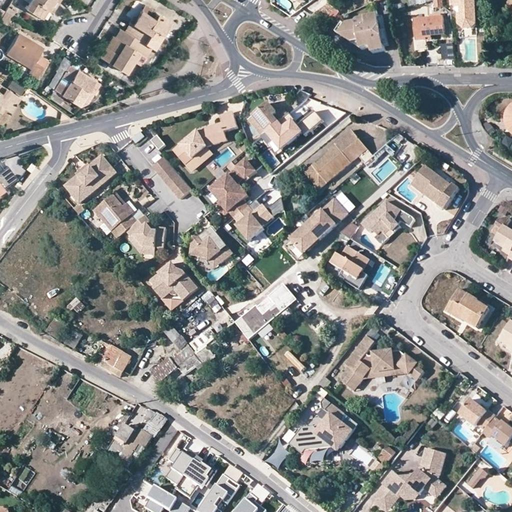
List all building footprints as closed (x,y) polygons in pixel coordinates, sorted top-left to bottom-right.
[(28,0),(24,8),(41,18),(46,10),(51,0),(57,0),(58,0),(57,0),(28,0)] [(51,0),(46,10),(51,12),(58,0),(57,0),(51,0)] [(354,0),(359,8),(370,4),(367,0),(354,0)] [(408,0),(410,6),(433,2),(434,7),(431,8),(431,15),(443,14),(443,7),(441,0),(408,0)] [(450,0),(451,3),(455,7),(461,7),(462,14),(459,14),(460,25),(465,29),(473,29),(477,24),(477,17),(471,13),(471,7),(476,3),(476,0),(450,0)] [(161,34),(158,31),(165,19),(155,13),(153,17),(148,15),(152,9),(145,4),(132,25),(126,33),(149,47),(152,49),(161,34)] [(323,9),(320,7),(309,15),(312,16),(323,9)] [(335,16),(323,9),(312,16),(321,21),(335,16)] [(12,15),(5,11),(0,18),(0,20),(6,24),(12,15)] [(378,16),(364,19),(356,21),(356,22),(348,24),(346,26),(340,36),(352,44),(359,42),(361,50),(371,48),(372,54),(385,51),(378,16)] [(430,39),(430,36),(445,34),(443,17),(415,20),(417,40),(430,39)] [(489,40),(496,40),(495,17),(488,17),(489,40)] [(158,31),(161,34),(169,22),(165,19),(158,31)] [(346,26),(342,24),(336,33),(340,36),(346,26)] [(105,46),(99,56),(124,72),(131,60),(138,65),(149,47),(126,33),(124,31),(118,28),(113,37),(116,38),(109,49),(105,46)] [(18,32),(5,53),(29,68),(27,71),(36,77),(44,63),(35,58),(38,54),(42,47),(18,32)] [(105,46),(109,49),(116,38),(113,37),(112,36),(105,46)] [(38,54),(35,58),(44,63),(46,60),(38,54)] [(59,82),(54,90),(78,105),(86,103),(98,84),(69,66),(62,77),(69,81),(65,86),(59,82)] [(11,77),(6,84),(19,92),(24,85),(11,77)] [(62,77),(59,82),(65,86),(69,81),(62,77)] [(3,89),(0,86),(0,123),(18,98),(3,89)] [(283,132),(285,135),(311,114),(302,104),(288,115),(277,125),(283,132)] [(280,112),(278,115),(273,109),(269,105),(254,117),(267,133),(277,125),(288,115),(283,110),(280,112)] [(187,166),(208,148),(228,141),(226,133),(238,128),(233,113),(221,117),(223,123),(199,131),(175,151),(187,166)] [(267,133),(254,117),(249,122),(263,137),(267,133)] [(144,136),(140,131),(131,139),(135,143),(144,136)] [(367,153),(353,133),(336,146),(338,149),(330,154),(313,167),(326,183),(358,159),(363,165),(369,160),(372,158),(367,153)] [(165,145),(156,135),(151,140),(159,150),(165,145)] [(391,152),(399,145),(395,139),(387,146),(391,152)] [(187,166),(194,174),(214,156),(208,148),(187,166)] [(88,168),(87,172),(83,175),(80,174),(77,177),(66,186),(80,203),(93,192),(88,187),(99,177),(104,183),(116,173),(102,156),(89,166),(88,168)] [(193,190),(165,157),(154,166),(182,199),(193,190)] [(259,171),(249,159),(239,167),(247,177),(251,177),(259,171)] [(0,178),(3,184),(16,178),(9,164),(0,168),(0,178)] [(413,180),(426,190),(423,194),(443,209),(450,214),(465,194),(458,189),(457,190),(451,186),(424,165),(413,180)] [(247,177),(239,167),(212,190),(221,202),(241,186),(239,183),(247,177)] [(313,167),(305,173),(318,190),(326,183),(313,167)] [(104,183),(99,177),(88,187),(93,192),(104,183)] [(423,194),(426,190),(413,180),(410,184),(423,194)] [(230,211),(234,216),(235,216),(241,211),(249,205),(245,199),(250,195),(242,185),(241,186),(221,202),(218,204),(226,214),(230,211)] [(96,210),(106,223),(113,230),(119,238),(127,231),(137,222),(131,215),(123,206),(113,195),(96,210)] [(289,239),(302,255),(348,215),(335,200),(307,225),(308,227),(304,231),(303,228),(289,239)] [(137,209),(130,201),(126,204),(133,213),(137,209)] [(391,231),(381,219),(388,213),(397,223),(399,220),(408,225),(413,218),(386,202),(361,223),(380,243),(392,233),(391,231)] [(126,204),(123,206),(131,215),(133,213),(126,204)] [(262,229),(261,227),(258,223),(270,214),(263,205),(254,212),(249,205),(241,211),(235,216),(239,223),(237,225),(248,240),(262,229)] [(388,213),(381,219),(391,231),(398,225),(397,223),(388,213)] [(273,217),(270,214),(258,223),(261,227),(273,217)] [(131,237),(134,235),(144,246),(139,250),(142,253),(156,254),(157,249),(165,250),(166,228),(157,228),(153,231),(147,223),(150,221),(145,215),(137,222),(127,231),(131,237)] [(511,219),(509,218),(502,219),(495,231),(501,235),(497,241),(505,246),(511,250),(511,251),(510,254),(509,257),(511,258),(511,219)] [(150,221),(147,223),(153,231),(157,228),(150,221)] [(357,227),(350,223),(339,232),(340,233),(350,239),(357,227)] [(214,227),(198,237),(190,237),(190,256),(207,256),(209,259),(215,255),(220,262),(232,253),(217,231),(214,227)] [(131,237),(129,239),(139,250),(144,246),(134,235),(131,237)] [(336,254),(330,263),(348,273),(344,280),(357,289),(362,282),(356,278),(362,270),(368,259),(345,246),(339,256),(336,254)] [(213,266),(220,262),(215,255),(209,259),(213,266)] [(154,289),(162,300),(171,293),(174,294),(176,294),(178,292),(183,299),(198,287),(187,276),(186,273),(183,270),(177,268),(172,263),(151,280),(156,287),(154,289)] [(367,273),(362,270),(356,278),(362,282),(367,273)] [(236,324),(245,334),(293,295),(284,286),(258,307),(257,306),(236,324)] [(479,302),(479,300),(459,287),(451,300),(454,302),(449,311),(463,320),(464,318),(466,315),(470,318),(468,321),(478,327),(490,309),(479,302)] [(250,340),(268,324),(297,300),(293,295),(245,334),(250,340)] [(77,296),(69,305),(77,312),(85,304),(77,296)] [(446,309),(449,311),(454,302),(451,300),(446,309)] [(55,319),(48,333),(60,340),(68,327),(55,319)] [(511,321),(511,322),(500,341),(503,343),(509,347),(511,348),(511,321)] [(182,349),(189,344),(171,324),(165,330),(182,349)] [(75,332),(72,337),(70,336),(66,344),(76,349),(83,336),(75,332)] [(373,349),(377,345),(368,338),(365,343),(373,349)] [(374,356),(374,357),(370,358),(367,356),(373,349),(365,343),(346,366),(353,372),(343,384),(352,391),(358,385),(360,387),(365,380),(371,373),(371,371),(373,371),(374,373),(394,368),(394,366),(397,365),(405,370),(413,377),(420,369),(412,363),(414,361),(405,355),(403,353),(399,357),(397,355),(394,356),(393,352),(393,351),(374,356)] [(110,346),(103,360),(123,373),(132,358),(115,349),(110,346)] [(178,368),(185,375),(201,363),(204,366),(215,356),(208,347),(200,354),(198,352),(197,354),(191,349),(174,362),(178,368)] [(152,375),(160,383),(178,368),(174,362),(170,359),(152,375)] [(103,360),(99,365),(120,378),(123,373),(103,360)] [(371,373),(365,380),(405,370),(397,365),(394,366),(394,368),(374,373),(373,371),(371,371),(371,373)] [(301,430),(289,447),(303,457),(306,452),(332,447),(339,451),(358,423),(350,418),(345,425),(339,421),(343,414),(322,399),(319,403),(320,410),(329,415),(324,422),(318,431),(313,428),(301,430)] [(487,410),(486,412),(479,407),(469,400),(458,415),(474,427),(475,426),(478,422),(486,429),(493,420),(495,418),(496,416),(487,410)] [(329,415),(320,410),(316,416),(324,422),(329,415)] [(156,415),(150,411),(144,421),(149,425),(156,415)] [(167,420),(156,415),(149,425),(145,431),(155,437),(167,420)] [(489,439),(491,436),(506,448),(510,442),(511,443),(511,429),(502,422),(502,423),(500,425),(493,420),(486,429),(484,432),(482,434),(489,439)] [(478,422),(475,426),(484,432),(486,429),(478,422)] [(111,462),(113,463),(132,432),(123,426),(107,451),(98,446),(89,460),(95,464),(97,465),(101,461),(108,465),(111,462)] [(489,439),(485,443),(500,455),(506,448),(491,436),(489,439)] [(123,469),(130,474),(145,451),(138,446),(123,469)] [(386,447),(378,459),(387,465),(395,452),(386,447)] [(189,456),(177,448),(170,459),(176,463),(166,477),(201,500),(221,470),(192,451),(189,456)] [(416,470),(412,475),(401,477),(396,473),(394,471),(373,499),(384,507),(389,500),(394,503),(400,494),(405,488),(413,487),(418,491),(423,485),(432,491),(441,479),(436,475),(438,473),(445,454),(426,448),(420,465),(416,470)] [(380,464),(375,472),(381,476),(386,467),(380,464)] [(481,478),(484,474),(478,469),(473,475),(479,479),(480,478),(481,478)] [(201,500),(192,511),(223,511),(215,506),(219,500),(229,506),(242,488),(234,482),(236,479),(221,470),(201,500)] [(479,479),(473,475),(466,484),(471,488),(479,479)] [(18,496),(26,486),(16,478),(8,488),(18,496)] [(446,483),(441,479),(432,491),(437,495),(446,483)] [(187,511),(191,507),(155,484),(148,496),(150,497),(145,506),(154,511),(161,511),(164,507),(172,511),(187,511)] [(418,491),(413,487),(405,488),(400,494),(405,497),(414,497),(418,491)] [(258,499),(250,492),(233,511),(263,511),(265,510),(255,502),(258,499)] [(394,503),(389,500),(384,507),(388,511),(394,503)]
